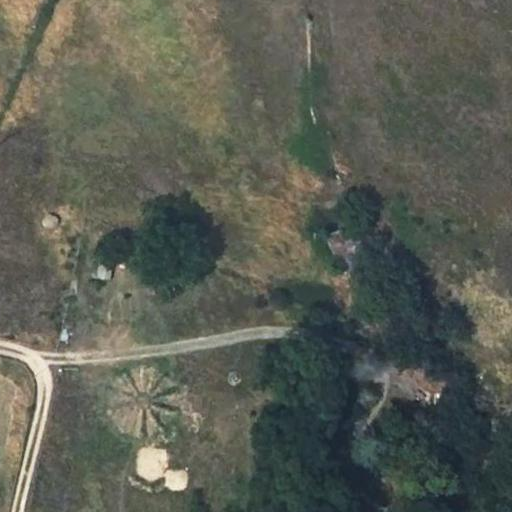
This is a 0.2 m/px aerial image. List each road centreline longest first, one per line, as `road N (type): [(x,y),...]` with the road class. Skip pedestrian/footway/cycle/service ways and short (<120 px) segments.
road 1 (unclassified): [(28,357),(285,339),(376,354),(375,401),(359,428),(355,463),(369,504),(382,511)]
road 2 (unclassified): [(28,357),(46,371),(19,511)]
